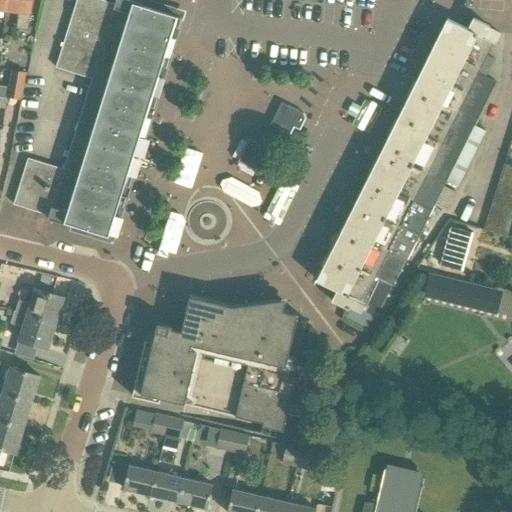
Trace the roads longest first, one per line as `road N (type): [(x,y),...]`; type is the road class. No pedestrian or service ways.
road 1 (residential): [(123,281),(276,250),(383,37)]
road 2 (residential): [(52,511),(123,281)]
road 3 (residential): [(210,0),(203,22),(383,37)]
road 4 (residential): [(123,281),(0,252)]
